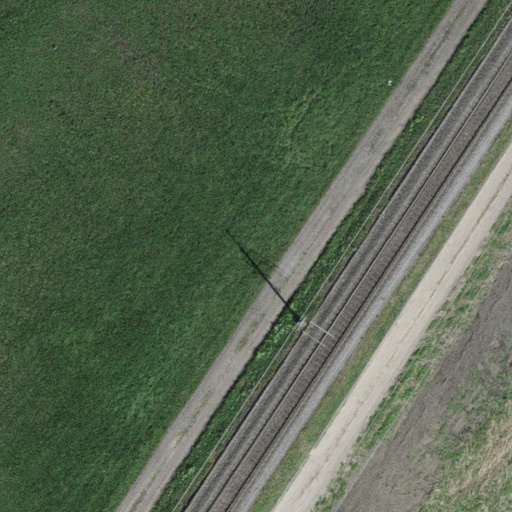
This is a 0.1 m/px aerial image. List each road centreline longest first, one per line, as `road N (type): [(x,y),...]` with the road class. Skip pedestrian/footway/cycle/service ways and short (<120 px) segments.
road 1 (track): [(114,511),(440,0)]
road 2 (track): [(511,189),(299,511)]
